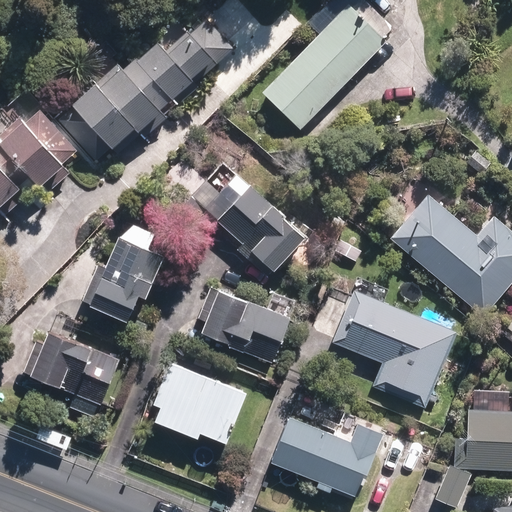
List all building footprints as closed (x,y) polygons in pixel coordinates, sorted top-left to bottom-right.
[(346,7),(266,92),(305,128),(384,43),(346,7)] [(124,66),(62,119),(105,168),(234,56),(207,25),(169,58),(159,46),(129,72),(124,66)] [(20,120),(0,136),(0,216),(75,153),(41,114),(26,127),(20,120)] [(302,234),(255,190),(220,226),(267,271),(302,234)] [(428,200),(397,236),(485,311),(511,280),(511,232),(495,218),(475,241),(428,200)] [(118,243),(92,302),(129,319),(156,260),(118,243)] [(272,358),(289,317),(221,288),(204,330),(272,358)] [(454,330),(355,290),(336,337),(388,358),(378,384),(424,403),(454,330)] [(119,362),(52,335),(36,376),(104,402),(119,362)] [(243,391),(174,364),(159,402),(165,404),(159,419),(196,434),(199,428),(224,438),(243,391)] [(511,470),(511,414),(467,412),(465,468),(511,470)] [(350,443),(294,420),(277,460),(358,492),(382,432),(358,422),(350,443)] [(471,473),(449,464),(436,497),(457,505),(471,473)]
